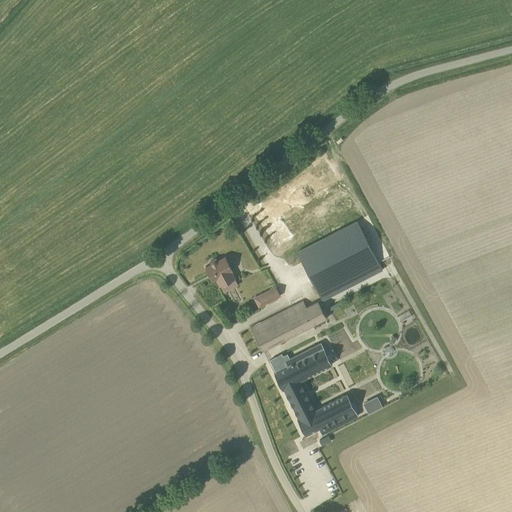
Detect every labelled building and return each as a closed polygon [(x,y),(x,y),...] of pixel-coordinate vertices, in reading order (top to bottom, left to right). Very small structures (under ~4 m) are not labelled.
[(323,165),(297,179),(307,197),(319,191),(322,197),(315,200),(320,209),(313,213),(319,223),(343,210),(339,203),(345,200),(335,180),(332,182),(323,165)] [(322,301),(382,270),(357,221),(297,252),(322,301)] [(232,270),(225,256),(217,260),(216,259),(215,259),(210,261),(210,262),(211,264),(205,266),(212,280),(216,278),(219,285),(235,277),(232,271),(232,270)] [(252,296),(258,307),(282,295),(276,284),(252,296)] [(262,350),(327,318),(317,300),(306,306),(303,301),(250,327),(262,350)] [(332,365),(321,343),(284,361),(287,367),(274,374),(282,390),(284,389),(298,418),(297,419),(305,435),(318,428),(321,434),(358,416),(347,394),(314,410),(300,381),(332,365)] [(364,397),(370,412),(384,406),(378,392),(364,397)]
